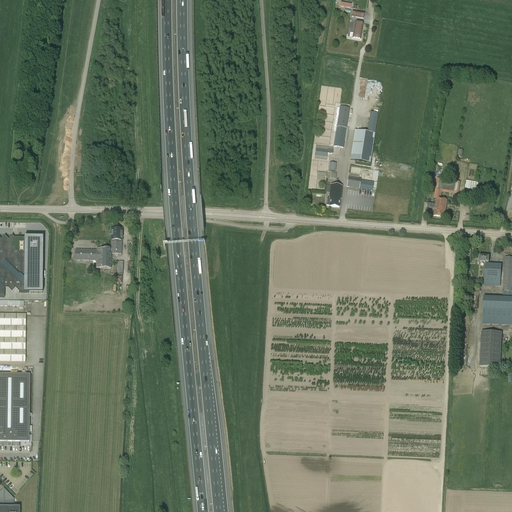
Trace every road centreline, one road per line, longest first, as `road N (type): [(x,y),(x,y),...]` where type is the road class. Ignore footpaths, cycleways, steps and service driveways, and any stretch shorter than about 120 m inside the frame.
road 1 (motorway): [(167,0),(175,228),(203,511)]
road 2 (motorway): [(218,511),(189,196),(182,0)]
road 3 (tertiary): [(511,235),(0,208)]
